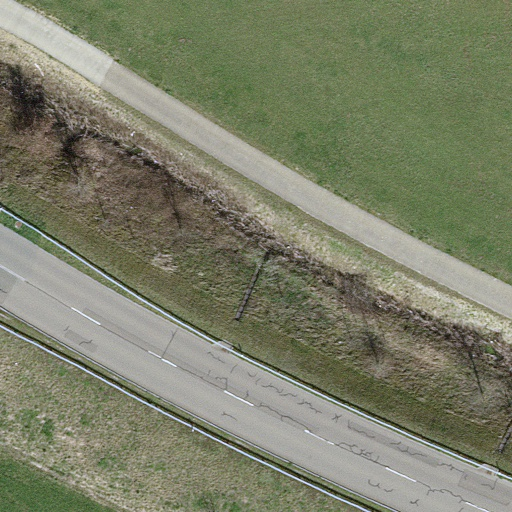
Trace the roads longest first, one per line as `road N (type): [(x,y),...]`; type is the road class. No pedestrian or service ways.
road 1 (track): [(0,9),(292,187),(511,302)]
road 2 (secondary): [(492,511),(368,463),(0,269)]
